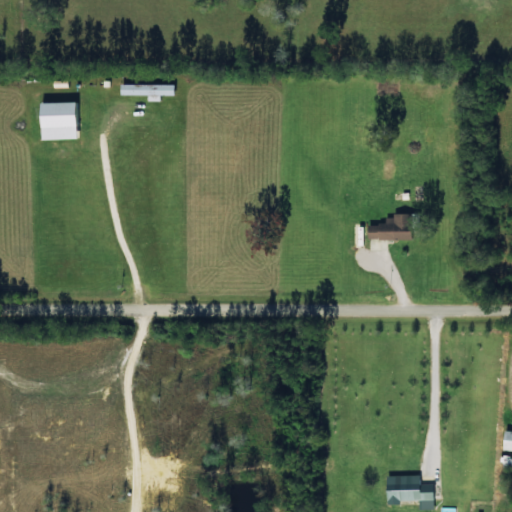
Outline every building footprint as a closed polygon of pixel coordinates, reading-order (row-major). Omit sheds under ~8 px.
[(174,85),(120,84),(120,95),(147,95),(147,101),(160,101),(160,95),(174,96),(174,85)] [(37,104),(39,140),(75,139),(74,102),(37,104)] [(366,225),(367,240),(412,239),(412,215),(385,215),(385,224),(366,225)] [(503,452),(511,451),(511,432),(504,432),(503,452)] [(418,502),(418,509),(433,509),(432,484),(420,484),(420,475),(385,476),(386,503),(418,502)]
